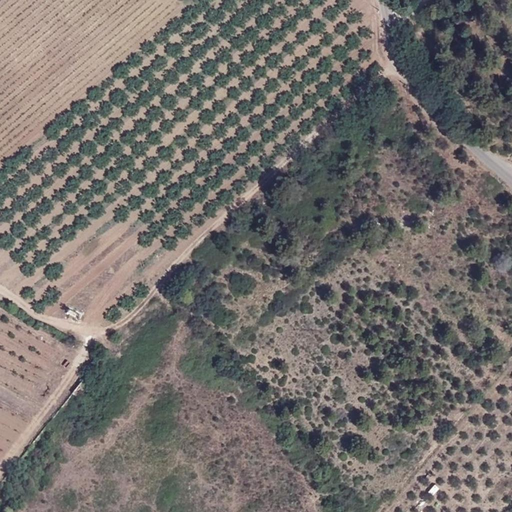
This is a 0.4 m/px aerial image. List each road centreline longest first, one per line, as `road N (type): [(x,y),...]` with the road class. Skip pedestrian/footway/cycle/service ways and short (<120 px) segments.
road 1 (track): [(398,60),(136,316),(97,337)]
road 2 (tertiary): [(382,0),(396,56),(435,114),(511,184)]
